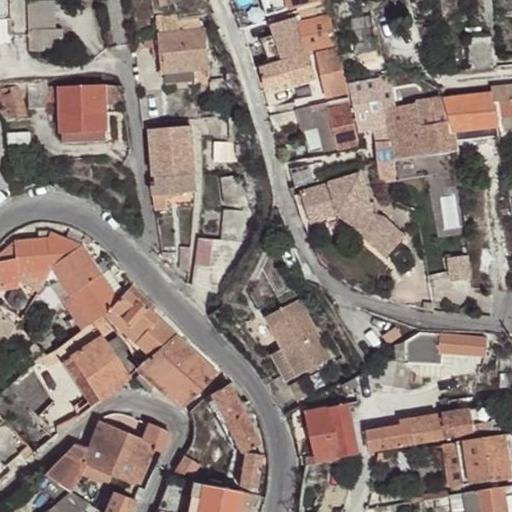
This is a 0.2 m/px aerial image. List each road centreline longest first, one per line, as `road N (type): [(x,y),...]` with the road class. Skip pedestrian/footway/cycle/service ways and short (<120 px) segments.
road 1 (residential): [(511,324),(425,320),(350,298),(322,275),(282,193),(222,0)]
road 2 (residential): [(139,261),(149,220),(127,76),(113,65),(0,74)]
road 3 (residential): [(145,511),(176,422),(137,402),(95,414),(0,488)]
road 4 (residential): [(139,261),(267,409),(283,446),(274,511)]
road 5 (residential): [(0,219),(53,205),(92,222),(139,261)]
